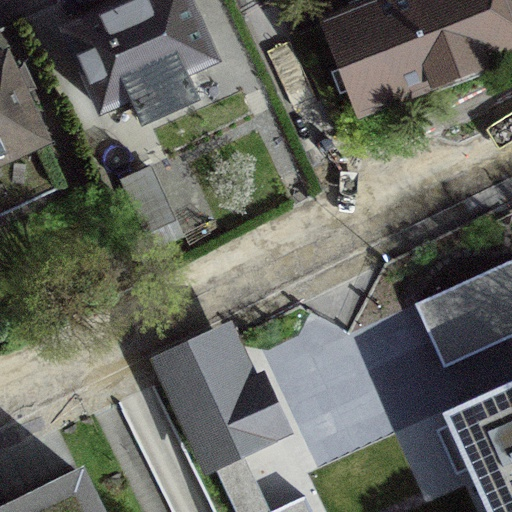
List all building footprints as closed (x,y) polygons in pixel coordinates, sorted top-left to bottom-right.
[(180,73),(207,61),(179,0),(144,0),(67,34),(101,113),(129,101),(140,125),(193,101),(180,73)] [(395,0),(322,28),(355,113),(511,52),(511,29),(500,0),(395,0)] [(0,209),(53,185),(34,143),(37,142),(0,64),(0,63),(0,209)] [(511,259),(415,303),(444,366),(511,335),(511,259)] [(165,361),(212,460),(276,430),(254,384),(242,389),(217,336),(165,361)] [(511,511),(511,378),(442,410),(489,511),(511,511)] [(93,511),(77,477),(6,511),(93,511)] [(270,511),(313,511),(305,495),(270,511)]
